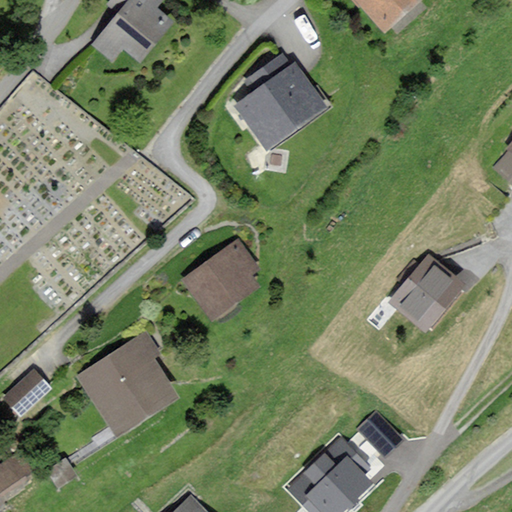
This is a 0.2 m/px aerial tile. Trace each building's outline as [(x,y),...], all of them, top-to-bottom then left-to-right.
[(161,1),(160,0),(113,0),(110,5),(121,15),(96,43),(113,58),(125,45),(138,58),(171,22),(155,8),(161,1)] [(359,0),(384,27),(414,0),(359,0)] [(239,101),(269,145),(324,107),(295,63),(239,101)] [(511,151),(500,166),(511,176),(511,151)] [(259,267),(243,243),(189,278),(212,314),(257,285),(249,273),(259,267)] [(462,283),(429,256),(394,297),(427,325),(462,283)] [(158,354),(146,334),(82,373),(117,430),(175,394),(153,357),(158,354)] [(50,387),(35,371),(7,396),(22,412),(50,387)] [(0,487),(26,473),(17,457),(0,465),(0,487)] [(50,473),(60,490),(81,478),(71,461),(50,473)] [(356,482),(339,462),(326,472),(331,478),(308,497),(320,511),(338,511),(357,497),(350,487),(356,482)] [(202,511),(188,499),(175,511),(202,511)]
